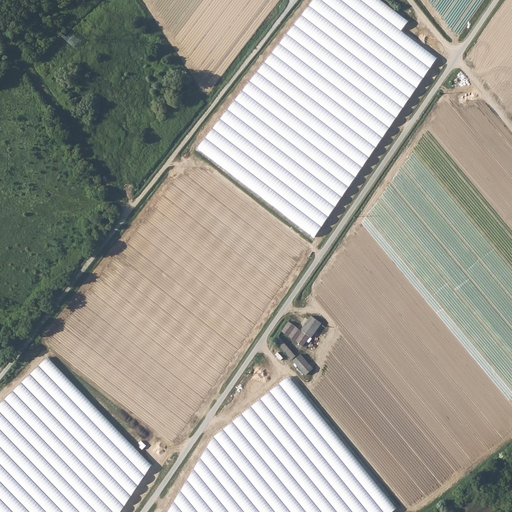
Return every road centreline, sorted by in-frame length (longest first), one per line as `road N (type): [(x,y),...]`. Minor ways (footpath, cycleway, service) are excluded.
road 1 (unclassified): [(142,511),(495,0)]
road 2 (track): [(14,46),(128,212)]
